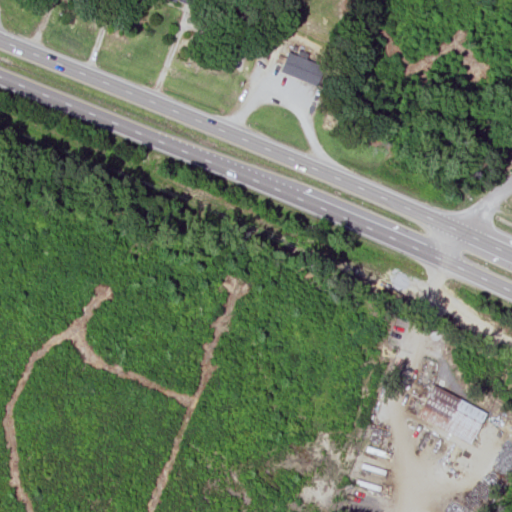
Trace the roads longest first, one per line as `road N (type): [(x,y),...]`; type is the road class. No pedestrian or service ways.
road 1 (trunk): [(0,76),(371,223),(511,291)]
road 2 (trunk): [(511,251),(0,37)]
